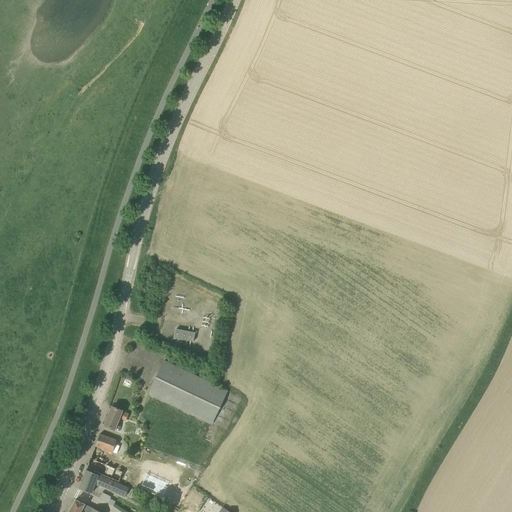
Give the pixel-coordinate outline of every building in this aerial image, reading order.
[(176,329),(174,338),(193,342),(195,333),(176,329)] [(164,361),(151,388),(148,394),(211,424),(227,391),(164,361)] [(122,411),(112,407),(104,426),(114,430),(119,418),(126,421),(128,415),(121,412),(122,411)] [(112,453),(112,452),(116,453),(118,453),(122,443),(117,441),(99,435),(95,446),(112,453)] [(135,484),(165,496),(171,480),(141,468),(135,484)] [(129,489),(119,484),(86,470),(79,489),(91,494),(95,484),(125,497),(129,489)] [(103,492),(102,492),(99,498),(114,506),(115,502),(110,499),(112,496),(103,492)] [(99,511),(75,500),(68,511),(99,511)]
